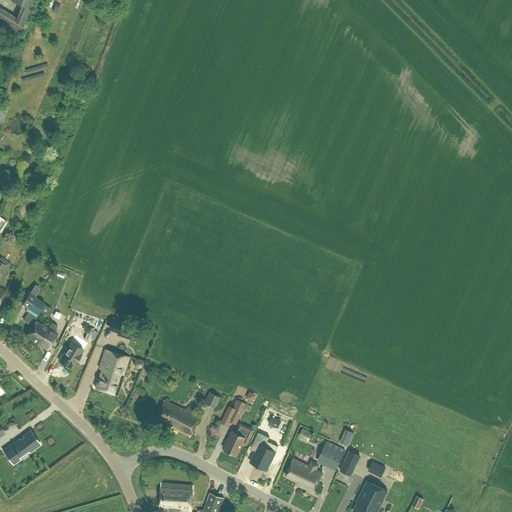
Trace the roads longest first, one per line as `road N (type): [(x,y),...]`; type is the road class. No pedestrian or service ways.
road 1 (residential): [(292,511),(177,453),(157,450),(119,468)]
road 2 (residential): [(119,468),(0,348)]
